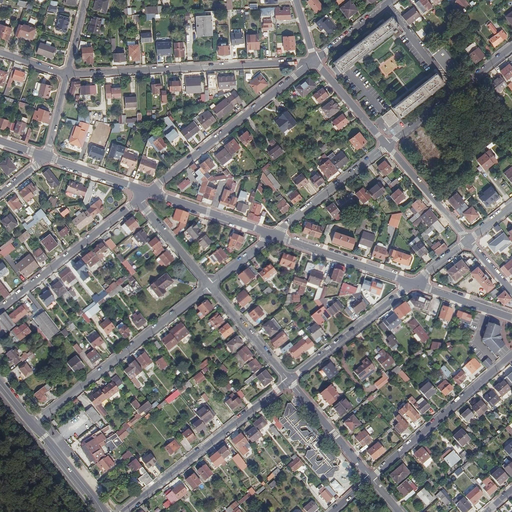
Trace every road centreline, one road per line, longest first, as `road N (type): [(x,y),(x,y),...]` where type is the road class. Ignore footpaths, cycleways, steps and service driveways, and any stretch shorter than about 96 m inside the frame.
road 1 (residential): [(66,74),(315,60)]
road 2 (residential): [(33,423),(208,285)]
road 3 (residential): [(147,191),(315,60)]
road 4 (residential): [(289,380),(122,511)]
road 5 (residential): [(371,477),(511,354)]
road 6 (residential): [(0,308),(137,200)]
road 7 (residential): [(387,145),(511,46)]
road 8 (residential): [(414,283),(289,380)]
road 9 (tertiary): [(414,283),(272,234)]
road 10 (residential): [(272,234),(387,145)]
road 11 (tertiary): [(272,234),(147,191)]
road 12 (residential): [(371,477),(289,380)]
road 13 (residential): [(289,380),(208,285)]
road 14 (residential): [(467,239),(387,145)]
